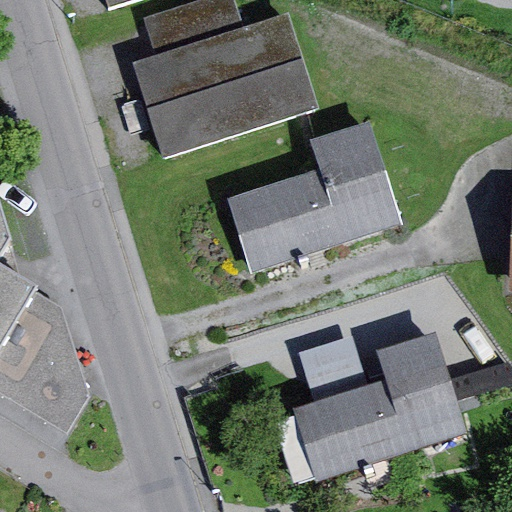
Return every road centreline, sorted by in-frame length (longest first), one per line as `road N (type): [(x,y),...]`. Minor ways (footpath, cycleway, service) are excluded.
road 1 (residential): [(28,0),(174,511)]
road 2 (residential): [(0,437),(119,511)]
